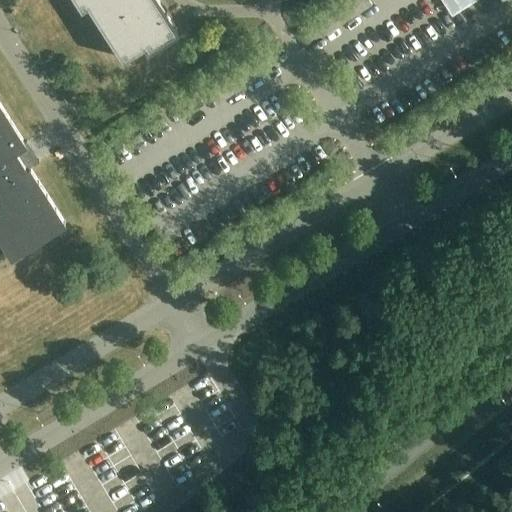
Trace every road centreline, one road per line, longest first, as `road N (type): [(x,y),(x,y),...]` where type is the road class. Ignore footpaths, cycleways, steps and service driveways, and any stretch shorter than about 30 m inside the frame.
road 1 (unclassified): [(511,98),(0,407)]
road 2 (unclassified): [(0,469),(511,162)]
road 3 (unknown): [(163,511),(237,451),(244,436),(233,393),(198,350)]
